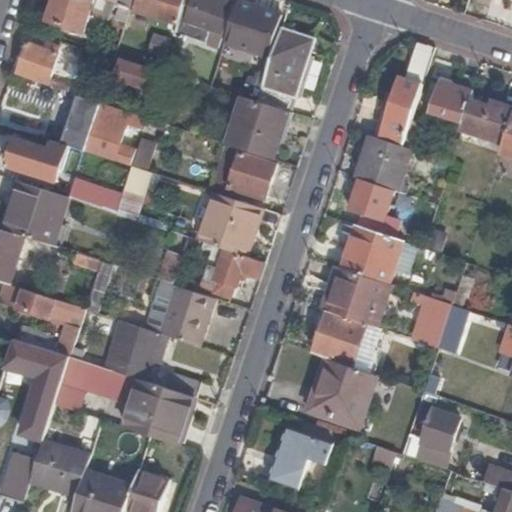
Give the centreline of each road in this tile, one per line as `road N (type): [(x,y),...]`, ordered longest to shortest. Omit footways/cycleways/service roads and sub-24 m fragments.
road 1 (residential): [(207,511),(374,2)]
road 2 (residential): [(511,48),(374,2)]
